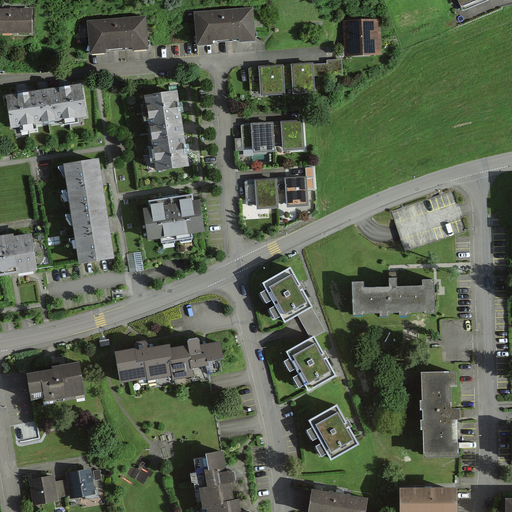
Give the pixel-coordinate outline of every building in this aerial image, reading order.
[(33,9),(1,9),(1,35),(33,35),(33,9)] [(240,45),(255,43),(252,9),(195,14),(198,48),(211,47),(211,44),(240,42),(240,45)] [(135,51),(151,50),(148,16),(87,21),(90,55),(107,54),(107,51),(134,49),(135,51)] [(380,54),(378,22),(345,24),(347,56),(380,54)] [(316,91),(313,64),(294,66),(296,93),(316,91)] [(284,91),(282,67),(262,69),(265,93),(284,91)] [(88,118),(82,85),(8,97),(14,130),(88,118)] [(151,134),(185,129),(179,92),(145,98),(151,134)] [(305,147),(303,122),(285,124),(287,149),(305,147)] [(276,149),(273,124),(254,126),(256,151),(276,149)] [(185,129),(151,134),(157,171),(191,165),(185,129)] [(71,214),(107,208),(100,160),(64,166),(71,214)] [(310,205),(308,178),(289,179),(291,206),(310,205)] [(280,206),(278,180),(259,182),(261,207),(280,206)] [(207,232),(202,200),(143,209),(148,241),(207,232)] [(115,259),(107,208),(71,214),(78,264),(115,259)] [(0,277),(36,272),(36,269),(36,268),(31,234),(0,238),(0,277)] [(293,268),(264,284),(286,325),(316,309),(293,268)] [(366,279),(353,280),(354,315),(378,314),(378,317),(393,316),(393,311),(401,311),(401,315),(410,315),(410,309),(427,309),(427,312),(438,312),(437,280),(425,280),(425,286),(399,287),(399,276),(389,277),(389,285),(366,286),(366,279)] [(315,334),(285,351),(309,394),(339,377),(315,334)] [(135,349),(114,353),(120,385),(149,380),(149,384),(173,380),(175,379),(175,383),(197,379),(195,370),(212,367),(211,363),(226,360),(223,342),(203,346),(201,339),(188,341),(189,346),(171,350),(170,345),(151,349),(149,339),(134,342),(135,349)] [(80,364),(26,373),(32,405),(85,396),(80,364)] [(456,390),(456,375),(418,376),(418,403),(414,403),(414,413),(421,413),(421,424),(417,424),(417,434),(421,434),(421,462),(459,462),(458,445),(455,445),(454,424),(460,424),(460,413),(451,413),(451,390),(456,390)] [(338,405),(308,421),(331,462),(361,445),(338,405)] [(201,509),(206,509),(233,501),(230,483),(235,482),(233,469),(227,470),(224,450),(205,453),(207,470),(213,469),(215,485),(198,488),(201,509)] [(90,470),(64,475),(69,500),(95,495),(90,470)] [(54,476),(28,481),(34,507),(59,502),(54,476)] [(366,511),(369,499),(312,490),(308,511),(366,511)] [(455,511),(455,495),(402,495),(401,511),(455,511)] [(511,511),(511,497),(503,498),(503,511),(511,511)] [(241,511),(239,500),(233,501),(206,509),(206,511),(241,511)]
